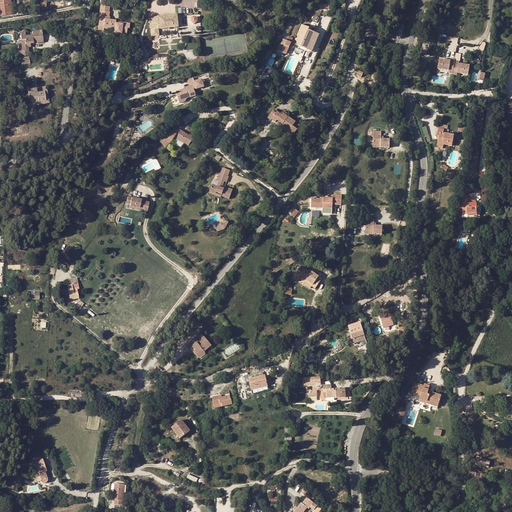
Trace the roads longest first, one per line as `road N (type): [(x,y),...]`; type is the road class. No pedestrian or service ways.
road 1 (unclassified): [(329,137),(125,392)]
road 2 (residential): [(354,472),(462,486),(460,388),(511,287)]
road 3 (tertiary): [(354,472),(363,419),(422,327),(422,264)]
road 4 (tertiary): [(422,264),(422,154),(404,91),(409,46)]
road 5 (unclassified): [(91,0),(58,141),(0,163)]
road 6 (residential): [(422,264),(291,348)]
road 7 (residential): [(227,487),(297,462),(354,472)]
road 8 (unclassified): [(0,400),(125,392)]
road 9 (unclassified): [(125,392),(97,511)]
